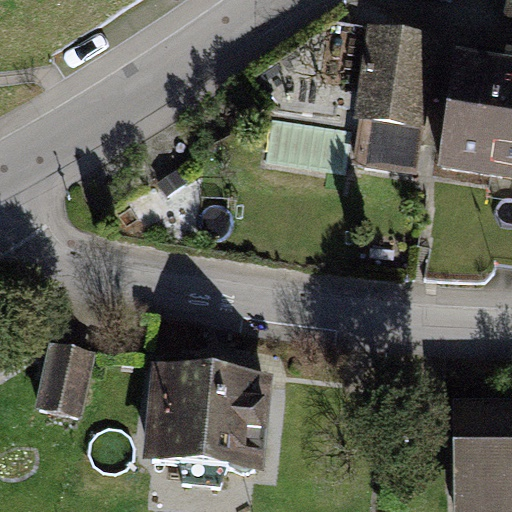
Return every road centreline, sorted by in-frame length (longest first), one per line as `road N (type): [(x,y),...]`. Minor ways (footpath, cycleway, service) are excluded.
road 1 (residential): [(0,214),(96,290),(511,340)]
road 2 (unclassified): [(0,177),(266,0)]
